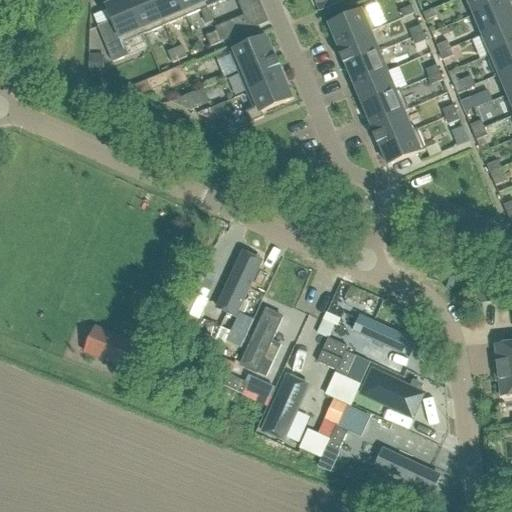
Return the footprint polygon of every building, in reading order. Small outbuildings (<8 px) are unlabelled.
[(145,36),(129,0),(124,0),(107,8),(113,22),(98,28),(114,64),(130,58),(124,44),(145,36)] [(129,0),(145,36),(166,27),(154,0),(129,0)] [(154,0),(166,27),(187,18),(179,0),(154,0)] [(208,9),(203,0),(179,0),(187,18),(208,9)] [(229,0),(203,0),(208,9),(229,0)] [(244,0),(238,3),(244,17),(251,32),(269,24),(259,0),(244,0)] [(507,0),(468,0),(475,17),(509,3),(507,0)] [(511,11),(509,3),(475,17),(483,36),(511,23),(511,11)] [(404,20),(415,15),(412,8),(401,12),(404,20)] [(428,13),(423,15),(426,22),(437,17),(434,10),(428,13)] [(338,47),(376,31),(367,11),(330,26),(338,47)] [(511,23),(483,36),(492,56),(511,47),(511,23)] [(412,40),(424,35),(420,27),(409,32),(412,40)] [(338,47),(347,68),(380,54),(372,34),(376,32),(376,31),(338,47)] [(215,47),(222,44),(218,33),(210,36),(215,47)] [(416,47),(427,42),(424,35),(412,40),(416,47)] [(239,75),(276,60),(267,39),(230,54),(239,75)] [(437,48),(440,55),(452,50),(448,43),(437,48)] [(183,47),(175,51),(180,62),(188,59),(183,47)] [(511,47),(492,56),(487,58),(496,78),(511,70),(511,47)] [(455,58),(452,50),(440,55),(444,62),(455,58)] [(168,54),(173,65),(180,62),(175,51),(168,54)] [(380,54),(347,68),(355,88),(388,74),(380,54)] [(105,57),(90,56),(89,73),(104,73),(105,57)] [(285,80),(276,60),(239,75),(247,96),(285,80)] [(426,72),(429,79),(440,75),(437,67),(426,72)] [(147,82),(128,91),(141,96),(151,92),(168,85),(171,90),(188,83),(181,68),(147,82)] [(511,70),(496,78),(496,79),(500,77),(508,96),(511,94),(511,70)] [(355,88),(363,107),(401,92),(401,91),(396,93),(388,74),(355,88)] [(440,75),(429,79),(432,87),(443,82),(440,75)] [(251,125),(264,119),(262,114),(294,101),(285,80),(247,96),(253,111),(246,114),(251,125)] [(461,93),(458,86),(450,89),(453,96),(461,93)] [(363,107),(372,127),(409,111),(401,92),(363,107)] [(172,104),(191,112),(201,108),(195,94),(172,104)] [(473,99),(461,104),(465,115),(477,109),(473,99)] [(229,115),(224,104),(209,111),(213,122),(229,115)] [(443,112),(446,119),(457,114),(454,107),(443,112)] [(409,111),(372,127),(380,147),(417,131),(417,130),(413,132),(405,114),(410,112),(409,111)] [(457,114),(446,119),(449,126),(460,122),(457,114)] [(470,127),(473,134),(485,130),(481,122),(470,127)] [(451,133),(458,148),(469,143),(463,128),(451,133)] [(477,142),(488,137),(485,130),(473,134),(477,142)] [(417,131),(380,147),(389,168),(426,152),(417,131)] [(487,167),(490,174),(501,170),(498,162),(487,167)] [(496,187),(507,183),(501,170),(490,174),(496,187)] [(207,280),(215,257),(205,254),(197,277),(207,280)] [(262,264),(242,254),(227,286),(219,282),(212,296),(220,299),(213,314),(233,323),(262,264)] [(487,281),(477,282),(480,304),(510,301),(509,288),(507,279),(487,281)] [(182,364),(196,333),(201,319),(209,302),(193,294),(189,292),(161,354),(182,364)] [(258,376),(267,380),(274,364),(266,361),(274,343),(285,318),(267,310),(240,368),(258,376)] [(416,343),(361,318),(354,333),(409,358),(416,343)] [(224,349),(215,370),(220,372),(220,373),(225,375),(225,374),(234,354),(238,356),(245,341),(222,331),(223,329),(201,319),(196,333),(215,342),(214,345),(224,349)] [(323,352),(318,363),(349,377),(358,358),(346,353),(348,348),(329,339),(334,326),(323,322),(318,335),(329,340),(324,351),(343,360),(343,361),(323,352)] [(494,364),(496,374),(511,371),(511,345),(496,347),(497,360),(494,364)] [(428,395),(373,369),(360,398),(415,423),(428,395)] [(511,397),(511,371),(496,374),(497,383),(500,386),(502,399),(511,397)] [(351,407),(361,386),(336,374),(327,395),(351,407)] [(224,389),(243,396),(248,385),(229,376),(224,389)] [(312,387),(287,376),(261,434),(286,445),(312,387)] [(274,397),(248,385),(243,396),(268,407),(269,408),(274,397)] [(335,401),(326,420),(338,426),(347,407),(335,401)] [(366,419),(347,410),(339,428),(358,436),(366,419)] [(326,420),(319,436),(330,441),(337,425),(326,420)] [(328,448),(339,453),(348,434),(337,429),(328,448)] [(322,460),(330,441),(319,436),(308,431),(305,438),(300,450),(322,460)] [(328,449),(321,470),(339,477),(346,456),(328,449)] [(383,450),(375,468),(431,492),(438,475),(410,462),(413,455),(401,449),(397,457),(387,452),(384,451),(383,450)]
